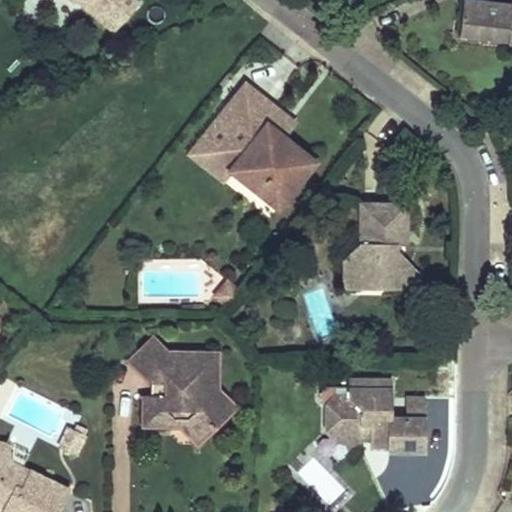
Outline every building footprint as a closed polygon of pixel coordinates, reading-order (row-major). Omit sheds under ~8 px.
[(71,3),(67,0),(49,0),(64,12),(71,3)] [(138,2),(135,0),(67,0),(71,3),(74,0),(73,0),(82,0),(84,1),(80,6),(111,32),(138,2)] [(511,0),(509,0),(509,2),(483,0),(462,0),(458,35),(507,40),(507,43),(511,43),(511,0)] [(278,110),(244,85),(201,141),(234,166),(230,170),(278,207),(314,161),(282,137),(267,125),(278,110)] [(294,122),(278,110),(267,125),(282,137),(294,122)] [(234,166),(201,141),(190,155),(223,180),(230,170),(234,166)] [(405,206),(359,206),(360,245),(343,265),(368,291),(381,293),(406,266),(394,255),(396,248),(406,248),(405,206)] [(368,291),(343,265),(343,291),(368,291)] [(239,293),(227,284),(214,300),(227,309),(239,293)] [(168,355),(152,340),(129,363),(150,385),(164,387),(165,399),(150,398),(142,399),(143,427),(178,428),(215,428),(217,393),(217,356),(168,355)] [(388,383),(347,383),(347,400),(334,400),(325,408),(325,434),(333,443),(360,443),(360,438),(360,434),(369,434),(369,438),(369,449),(387,449),(387,454),(421,455),(422,407),(405,406),(405,421),(388,421),(388,383)] [(164,387),(150,385),(150,398),(165,399),(164,387)] [(235,411),(217,393),(215,428),(178,428),(197,449),(235,411)] [(82,455),(83,432),(68,431),(67,454),(82,455)] [(0,511),(58,511),(70,487),(11,457),(6,441),(0,440),(0,511)]
